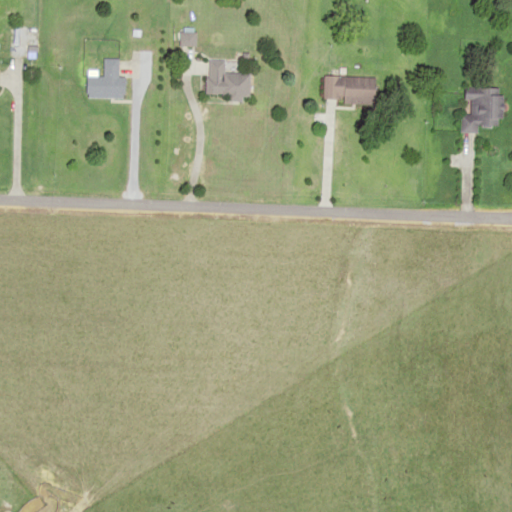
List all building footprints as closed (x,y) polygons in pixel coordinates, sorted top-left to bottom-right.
[(176,45),(191,45),(191,30),(176,30),(176,45)] [(116,77),(116,58),(100,58),(100,77),(82,77),(82,97),(122,97),(122,77),(116,77)] [(221,60),(203,60),(203,98),(246,98),(246,73),(221,73),(221,60)] [(371,77),(322,76),(321,102),(370,104),(371,77)] [(473,126),(493,126),(493,117),(500,117),(500,94),(458,94),(458,100),(466,100),(465,114),(456,114),(456,132),(473,132),(473,126)]
